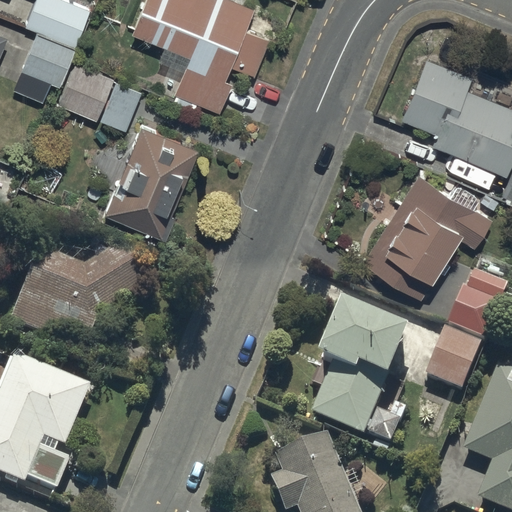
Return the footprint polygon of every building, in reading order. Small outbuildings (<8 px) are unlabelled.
[(32,0),(24,21),(74,42),(89,6),(74,0),(32,0)] [(173,90),(218,108),(231,78),(223,74),(229,61),(253,71),(268,35),(244,25),(253,3),(244,0),(141,0),(130,27),(189,51),(173,90)] [(35,29),(20,67),(58,82),(74,44),(35,29)] [(424,53),(400,114),(435,128),(430,140),(506,171),(511,155),(511,173),(502,197),(511,201),(511,104),(466,85),(471,72),(424,53)] [(57,100),(95,116),(113,75),(74,59),(57,100)] [(141,121),(104,209),(160,232),(197,144),(141,121)] [(417,170),(361,258),(420,294),(457,234),(473,244),(490,216),(417,170)] [(40,249),(11,321),(85,352),(99,316),(144,288),(117,246),(85,267),(40,249)] [(463,287),(447,325),(485,341),(508,286),(474,272),(467,289),(463,287)] [(311,415),(364,437),(408,331),(340,303),(317,358),(332,364),(311,415)] [(445,329),(425,376),(462,391),(481,344),(445,329)] [(0,392),(0,474),(25,485),(44,439),(66,448),(91,387),(15,356),(13,362),(3,358),(0,365),(0,391),(0,392)] [(477,500),(507,511),(511,511),(511,371),(498,365),(462,451),(492,463),(477,500)] [(292,511),(297,510),(298,511),(359,511),(328,435),(275,457),(282,474),(271,479),(284,511),(292,511)]
